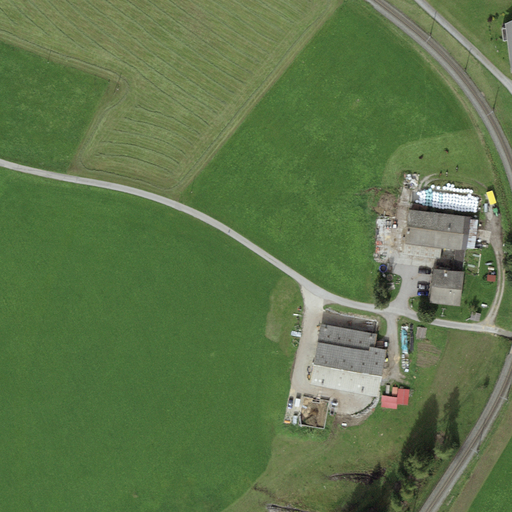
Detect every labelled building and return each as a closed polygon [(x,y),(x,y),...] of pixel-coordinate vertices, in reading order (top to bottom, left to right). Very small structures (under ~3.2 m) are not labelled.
[(471,217),(409,209),(405,243),(441,248),(455,249),(465,251),(467,251),(468,247),(471,219),(471,217)] [(478,220),(471,219),(468,247),(475,248),(478,220)] [(441,248),(405,243),(403,254),(439,259),(441,248)] [(465,251),(455,249),(453,268),(463,269),(465,251)] [(464,272),(434,269),(430,304),(460,307),(464,272)] [(481,312),(471,311),(470,319),(479,321),(481,312)] [(376,334),(321,323),(310,383),(379,396),(388,349),(374,346),(376,334)] [(409,389),(399,389),(398,397),(398,405),(408,405),(409,389)] [(398,397),(382,395),(381,407),(398,409),(398,405),(398,397)]
